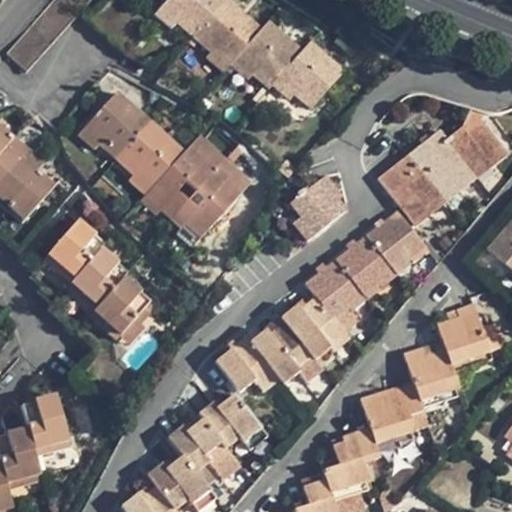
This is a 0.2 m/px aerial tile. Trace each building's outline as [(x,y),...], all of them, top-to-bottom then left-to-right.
[(79,13),(64,0),(52,0),(49,4),(71,22),(79,13)] [(114,5),(108,0),(99,0),(85,18),(95,27),(114,5)] [(176,23),(193,38),(226,0),(167,0),(163,5),(180,19),(176,23)] [(227,0),(226,0),(193,38),(210,53),(214,48),(232,63),(238,55),(261,29),(227,0)] [(71,22),(49,4),(40,14),(62,32),(71,22)] [(124,14),(114,5),(95,27),(104,36),(124,14)] [(180,19),(163,5),(154,15),(171,29),(176,23),(180,19)] [(62,32),(40,14),(32,24),(53,42),(62,32)] [(134,23),(124,14),(104,36),(114,45),(134,23)] [(268,21),(261,29),(238,55),(256,71),(251,75),(268,90),(272,86),(280,76),(302,51),(268,21)] [(144,33),(134,23),(114,45),(124,54),(144,33)] [(53,42),(32,24),(23,34),(44,52),(53,42)] [(44,52),(23,34),(14,44),(36,62),(44,52)] [(310,41),(302,51),(280,76),(297,91),(293,95),(311,110),(345,71),(310,41)] [(36,62),(14,44),(6,55),(26,73),(36,62)] [(223,73),(230,65),(232,63),(214,48),(210,53),(206,58),(223,73)] [(247,81),(251,75),(256,71),(238,55),(232,63),(230,65),(247,81)] [(289,100),(293,95),(297,91),(280,76),(272,86),(289,100)] [(98,145),(116,161),(150,122),(117,92),(82,130),(98,145)] [(446,140),(470,171),(486,159),(488,163),(503,151),(481,121),(484,113),(470,109),(461,127),(446,140)] [(137,173),(153,187),(184,152),(150,122),(116,161),(133,176),(137,173)] [(0,152),(13,138),(0,126),(0,152)] [(98,145),(82,130),(77,136),(93,151),(98,145)] [(438,131),(408,155),(442,199),(459,186),(457,182),(470,171),(446,140),(438,131)] [(199,135),(187,149),(191,153),(203,139),(199,135)] [(44,164),(13,138),(0,152),(0,200),(5,205),(7,207),(37,172),(44,164)] [(153,187),(148,193),(164,207),(160,211),(170,220),(225,159),(203,139),(191,153),(187,149),(184,152),(153,187)] [(507,155),(503,151),(488,163),(492,167),(507,155)] [(442,199),(408,155),(377,180),(408,220),(424,208),(426,212),(442,199)] [(247,179),(225,159),(170,220),(180,229),(184,225),(200,239),(239,196),(235,192),(247,179)] [(476,179),(492,167),(488,163),(486,159),(470,171),(476,179)] [(459,186),(462,190),(476,179),(470,171),(457,182),(459,186)] [(37,172),(7,207),(15,214),(24,221),(54,186),(37,172)] [(137,173),(133,176),(128,182),(144,197),(148,193),(153,187),(137,173)] [(292,225),(306,243),(346,211),(338,202),(343,198),(325,176),(289,205),(299,219),(292,225)] [(235,192),(239,196),(251,183),(247,179),(235,192)] [(459,186),(442,199),(445,203),(462,190),(459,186)] [(148,193),(144,197),(139,202),(156,216),(160,211),(164,207),(148,193)] [(445,203),(442,199),(426,212),(430,216),(445,203)] [(5,205),(0,210),(0,231),(15,214),(7,207),(5,205)] [(424,208),(408,220),(414,228),(430,216),(426,212),(424,208)] [(409,259),(424,247),(396,213),(365,238),(390,268),(406,255),(409,259)] [(15,214),(0,231),(0,236),(8,244),(26,223),(24,221),(15,214)] [(511,219),(487,251),(511,271),(511,219)] [(71,284),(75,279),(101,250),(105,245),(77,221),(51,251),(47,256),(58,266),(55,270),(66,280),(71,284)] [(26,223),(8,244),(19,253),(37,233),(26,223)] [(184,225),(180,229),(176,235),(191,249),(200,239),(184,225)] [(375,280),(390,268),(365,238),(335,262),(360,293),(363,297),(378,284),(375,280)] [(41,242),(23,263),(33,271),(47,256),(51,251),(41,242)] [(427,251),(424,247),(409,259),(412,263),(427,251)] [(93,313),(97,308),(123,278),(127,273),(101,250),(75,279),(71,284),(82,294),(77,299),(89,309),(93,313)] [(406,255),(390,268),(396,276),(412,263),(409,259),(406,255)] [(47,256),(33,271),(29,276),(40,286),(55,270),(58,266),(47,256)] [(360,293),(335,262),(305,286),(315,299),(333,322),(349,310),(345,304),(360,293)] [(378,284),(381,288),(396,276),(390,268),(375,280),(378,284)] [(55,270),(40,286),(37,291),(48,301),(66,280),(55,270)] [(123,278),(97,308),(93,313),(104,322),(100,327),(116,341),(120,336),(135,320),(144,309),(150,302),(123,278)] [(82,294),(71,284),(66,289),(77,299),(82,294)] [(366,300),(381,288),(378,284),(363,297),(366,300)] [(77,299),(66,289),(52,304),(47,309),(59,320),(77,299)] [(345,304),(349,310),(351,312),(366,300),(363,297),(360,293),(345,304)] [(77,299),(59,320),(70,330),(89,309),(77,299)] [(333,322),(315,299),(299,311),(296,307),(280,319),(283,324),(311,359),(313,362),(329,350),(326,346),(342,333),(333,322)] [(458,319),(436,326),(441,343),(443,348),(450,366),(465,360),(468,368),(491,361),(488,352),(505,347),(497,322),(480,328),(473,305),(456,311),(458,319)] [(149,313),(144,309),(135,320),(139,324),(149,313)] [(349,310),(333,322),(342,333),(358,321),(351,312),(349,310)] [(104,322),(93,313),(74,334),(85,344),(100,327),(104,322)] [(263,330),(264,331),(268,336),(283,324),(280,319),(279,318),(263,330)] [(143,328),(139,324),(135,320),(120,336),(129,344),(143,328)] [(311,359),(283,324),(268,336),(264,331),(249,343),(272,373),(278,380),(283,386),(299,374),(296,371),(311,359)] [(348,341),(342,333),(326,346),(329,350),(332,354),(348,341)] [(272,373),(249,343),(250,342),(247,338),(214,363),(238,394),(254,382),(256,385),(272,373)] [(441,343),(421,350),(423,354),(443,348),(441,343)] [(450,366),(443,348),(423,354),(421,350),(403,356),(412,383),(419,402),(421,410),(460,397),(452,374),(450,366)] [(296,371),(299,374),(302,378),(317,366),(313,362),(311,359),(296,371)] [(452,374),(468,368),(465,360),(450,366),(452,374)] [(272,373),(256,385),(262,393),(278,380),(272,373)] [(412,383),(359,401),(369,429),(377,456),(400,448),(397,438),(413,433),(409,417),(422,413),(421,410),(419,402),(412,383)] [(260,431),(233,396),(216,409),(212,404),(198,415),(202,420),(225,451),(239,440),(243,445),(260,431)] [(52,446),(68,442),(56,397),(21,406),(27,430),(35,457),(54,452),(52,446)] [(225,451),(202,420),(186,432),(183,427),(167,440),(181,458),(194,474),(209,462),(213,468),(229,455),(225,451)] [(377,456),(369,429),(341,439),(343,443),(332,447),(338,467),(321,473),(322,475),(324,482),(329,495),(330,494),(333,503),(368,491),(365,483),(370,482),(364,464),(378,459),(377,456)] [(40,475),(35,457),(27,430),(0,437),(0,465),(7,490),(26,485),(25,479),(40,475)] [(266,439),(260,431),(243,445),(249,452),(266,439)] [(343,443),(341,439),(330,442),(332,447),(343,443)] [(52,446),(54,452),(70,448),(68,442),(52,446)] [(229,455),(213,468),(222,480),(238,467),(229,455)] [(209,492),(194,474),(181,458),(165,470),(162,465),(146,477),(155,487),(174,511),(188,500),(191,505),(209,492)] [(0,511),(12,509),(7,490),(0,465),(0,511)] [(25,479),(26,485),(41,481),(40,475),(25,479)] [(300,481),(302,489),(324,482),(322,475),(300,481)] [(335,511),(333,503),(330,494),(329,495),(324,482),(302,489),(308,507),(292,511),(335,511)] [(174,511),(155,487),(138,501),(134,497),(120,508),(122,511),(174,511)] [(209,492),(191,505),(196,511),(199,511),(215,500),(209,492)]
